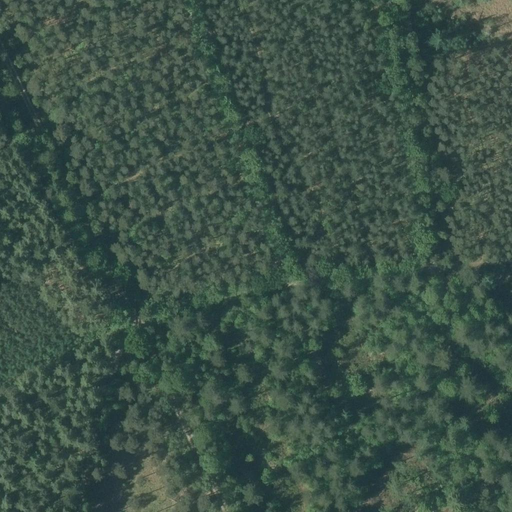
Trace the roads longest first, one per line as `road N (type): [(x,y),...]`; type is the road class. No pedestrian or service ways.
road 1 (track): [(82,511),(124,330),(291,282),(511,256)]
road 2 (track): [(396,0),(438,263),(458,484),(486,511)]
road 3 (track): [(0,44),(233,511)]
